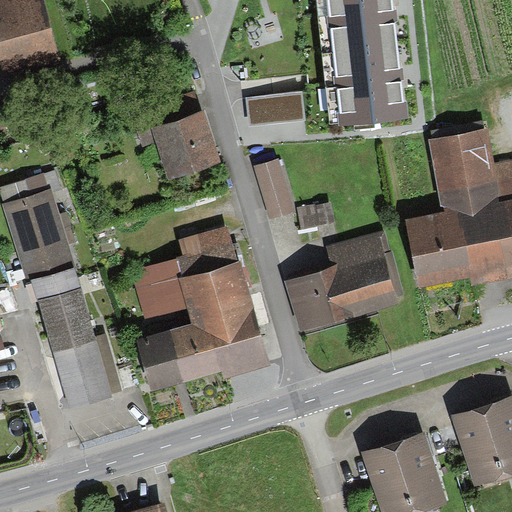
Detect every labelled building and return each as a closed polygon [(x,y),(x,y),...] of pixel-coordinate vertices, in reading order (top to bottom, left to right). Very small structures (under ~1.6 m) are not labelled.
[(44,0),(0,0),(0,48),(5,69),(58,55),(44,0)] [(399,0),(317,0),(331,122),(412,113),(399,0)] [(247,95),(250,123),(306,117),(303,89),(247,95)] [(204,110),(151,129),(169,179),(221,160),(204,110)] [(487,130),(432,139),(443,209),(404,216),(414,276),(511,259),(511,157),(492,160),(487,130)] [(280,159),(254,166),(269,219),(295,212),(280,159)] [(59,181),(14,194),(37,275),(82,262),(59,181)] [(333,202),(298,209),(303,229),(337,222),(333,202)] [(330,256),(281,270),(293,313),(387,285),(369,221),(324,234),(330,256)] [(240,233),(190,244),(194,262),(140,274),(150,318),(201,307),(206,328),(149,341),(160,390),(271,364),(240,233)] [(86,275),(42,288),(76,406),(120,394),(86,275)] [(0,345),(10,343),(2,303),(0,303),(0,345)] [(511,396),(511,393),(456,411),(478,477),(511,466),(511,396)] [(433,443),(373,459),(388,511),(446,511),(452,511),(433,443)]
